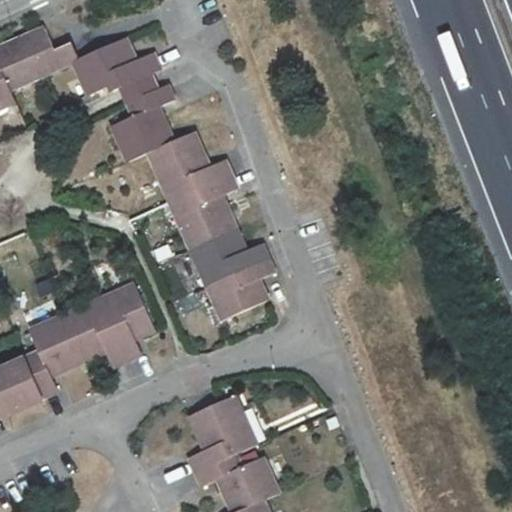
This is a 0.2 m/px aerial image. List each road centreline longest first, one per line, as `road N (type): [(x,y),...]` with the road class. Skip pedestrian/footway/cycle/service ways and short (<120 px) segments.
road 1 (residential): [(319,324),(196,3),(91,39)]
road 2 (residential): [(110,418),(319,324)]
road 3 (residential): [(396,511),(319,324)]
road 4 (motorway): [(454,0),(511,147)]
road 5 (residential): [(0,469),(110,418)]
